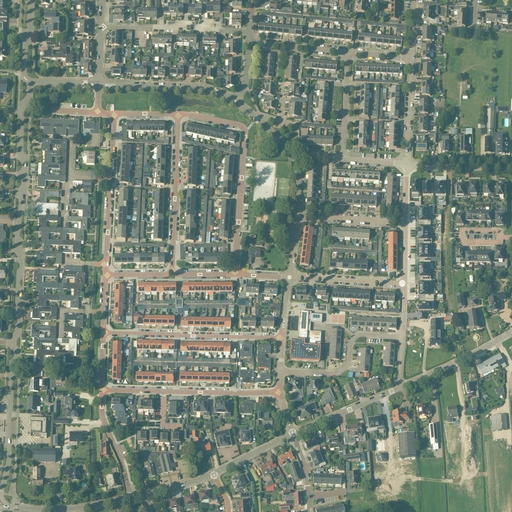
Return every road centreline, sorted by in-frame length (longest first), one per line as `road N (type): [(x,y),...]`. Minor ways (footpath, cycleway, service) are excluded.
road 1 (residential): [(11,343),(21,108),(29,81)]
road 2 (residential): [(234,274),(243,134),(225,121),(178,114)]
road 3 (residential): [(282,337),(103,332)]
road 4 (residential): [(105,275),(113,115)]
road 5 (residential): [(172,270),(178,114)]
road 6 (residential): [(0,497),(11,343)]
road 7 (residential): [(279,371),(332,374),(349,361),(354,338),(402,337)]
road 8 (residential): [(99,83),(201,88),(235,101)]
road 9 (residential): [(399,389),(511,332)]
